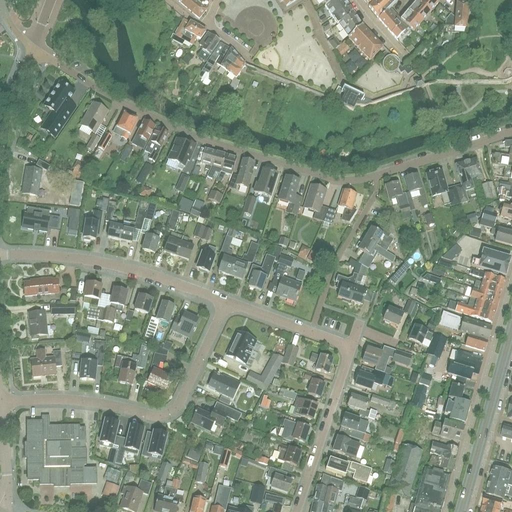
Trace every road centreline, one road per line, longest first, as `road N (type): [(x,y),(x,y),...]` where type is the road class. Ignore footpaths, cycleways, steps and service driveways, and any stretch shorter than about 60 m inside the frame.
road 1 (residential): [(33,48),(112,99),(222,146),(336,178),(376,175),(511,132)]
road 2 (residential): [(0,402),(67,399),(165,414),(178,404),(226,301)]
road 3 (residential): [(226,301),(113,265),(0,254)]
road 4 (secondary): [(461,511),(511,329)]
road 5 (residential): [(296,511),(351,346)]
road 6 (residential): [(310,332),(333,267),(372,198)]
